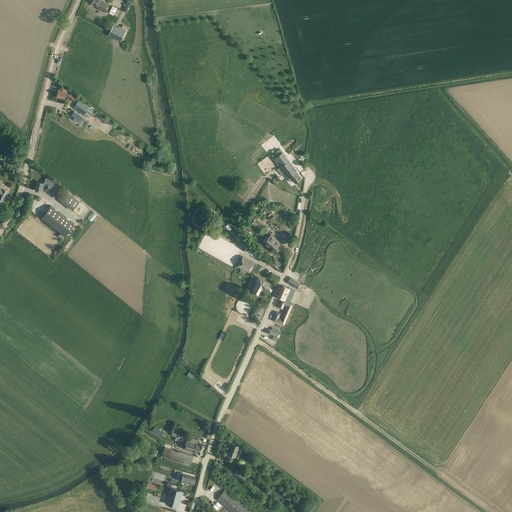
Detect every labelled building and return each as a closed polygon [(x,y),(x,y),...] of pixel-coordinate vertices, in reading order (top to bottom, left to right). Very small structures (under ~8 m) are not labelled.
[(97,9),(101,11),(104,13),(109,4),(100,0),(91,0),(91,3),(98,6),(97,9)] [(108,13),(116,17),(120,10),(112,6),(108,13)] [(113,25),(108,35),(120,41),(125,30),(119,27),(119,28),(113,25)] [(66,92),(67,90),(63,89),(62,91),(58,90),(57,97),(65,99),(65,96),(68,97),(74,101),(77,97),(71,93),(70,95),(66,92)] [(73,107),(88,117),(92,111),(78,101),(73,107)] [(74,111),(72,115),(75,117),(73,120),(79,124),(83,117),(74,111)] [(106,162),(115,150),(88,130),(79,141),(106,162)] [(295,152),(299,148),(298,147),(302,144),(299,141),(287,150),(290,153),(293,149),(295,152)] [(297,171),(279,149),(271,156),(280,167),(279,168),(276,170),(278,173),(281,171),(288,180),(291,177),(295,183),(301,179),(296,172),(297,171)] [(49,182),(50,179),(45,178),(44,183),(37,181),(35,190),(42,192),(44,185),(48,186),(47,189),(52,191),(54,183),(49,182)] [(61,201),(70,208),(77,199),(68,193),(64,198),(61,201)] [(74,224),(51,206),(42,218),(65,236),(74,224)] [(282,245),(271,235),(264,242),(276,252),(282,245)] [(242,257),(237,267),(249,273),(249,272),(253,274),(258,265),(242,257)] [(251,293),(253,293),(257,296),(262,287),(271,291),(274,285),(258,277),(255,282),(256,283),(251,293)] [(273,320),(277,322),(284,325),(293,304),(285,300),(290,289),(282,285),(277,297),(281,299),(278,307),(281,309),(283,303),(288,306),(282,320),(277,318),(279,313),(276,312),(273,320)] [(267,333),(272,335),(278,337),(280,334),(269,329),(267,333)] [(168,383),(163,392),(179,401),(184,392),(168,383)] [(165,428),(170,419),(164,416),(159,425),(165,428)] [(164,433),(155,428),(153,432),(162,437),(164,433)] [(197,440),(187,437),(184,448),(202,454),(205,445),(197,443),(197,440)] [(161,457),(185,464),(190,466),(193,456),(173,450),(174,446),(166,444),(161,457)] [(232,444),(228,454),(232,456),(234,457),(238,458),(239,459),(243,448),(240,447),(239,446),(237,445),(232,444)] [(237,468),(233,474),(243,481),(247,476),(237,468)] [(181,481),(189,483),(194,484),(195,478),(183,474),(181,481)] [(165,504),(172,506),(177,507),(182,490),(170,487),(165,504)] [(221,494),(217,499),(220,503),(231,511),(250,511),(229,494),(224,490),(221,494)]
